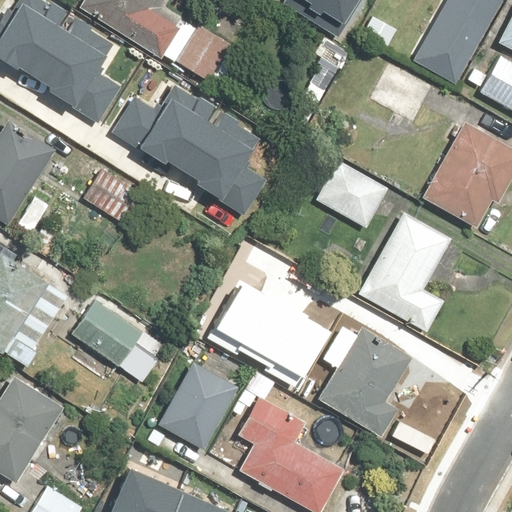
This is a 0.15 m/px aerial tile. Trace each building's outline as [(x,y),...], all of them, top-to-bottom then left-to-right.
[(25,0),(8,0),(0,12),(0,67),(80,122),(106,84),(81,67),(95,47),(25,0)] [(170,0),(83,0),(81,4),(163,54),(166,50),(221,83),(243,47),(169,2),(170,0)] [(282,0),(282,2),(339,41),(366,0),(282,0)] [(440,0),(411,53),(456,77),(498,0),(440,0)] [(511,12),(499,38),(511,44),(511,57),(500,52),(479,93),(511,109),(511,12)] [(437,87),(389,62),(369,99),(417,125),(437,87)] [(153,77),(119,135),(236,202),(255,169),(233,157),(248,132),(153,77)] [(323,93),(308,86),(289,121),(304,129),(323,93)] [(117,99),(103,91),(81,127),(95,135),(117,99)] [(511,180),(511,143),(466,117),(423,193),(479,224),(494,197),(500,201),(511,180)] [(0,213),(11,220),(55,146),(9,118),(0,132),(0,213)] [(339,157),(317,197),(365,224),(388,184),(339,157)] [(135,187),(103,167),(82,198),(114,219),(135,187)] [(49,205),(35,196),(19,219),(33,228),(49,205)] [(191,216),(159,198),(149,215),(181,233),(191,216)] [(453,234),(405,207),(359,289),(429,328),(446,297),(425,285),(453,234)] [(71,292),(2,247),(0,249),(0,349),(23,365),(71,292)] [(240,281),(210,330),(296,382),(326,332),(240,281)] [(97,292),(71,327),(121,363),(146,328),(97,292)] [(416,350),(362,320),(318,399),(382,435),(400,404),(389,398),(416,350)] [(206,444),(239,381),(194,358),(161,421),(206,444)] [(66,401),(15,370),(0,395),(0,468),(18,480),(66,401)] [(257,438),(242,464),(321,510),(347,466),(297,436),(308,416),(263,389),(239,428),(257,438)] [(124,462),(102,511),(165,511),(177,485),(124,462)] [(79,511),(83,506),(47,484),(30,511),(79,511)] [(177,485),(165,511),(231,511),(233,509),(177,485)]
